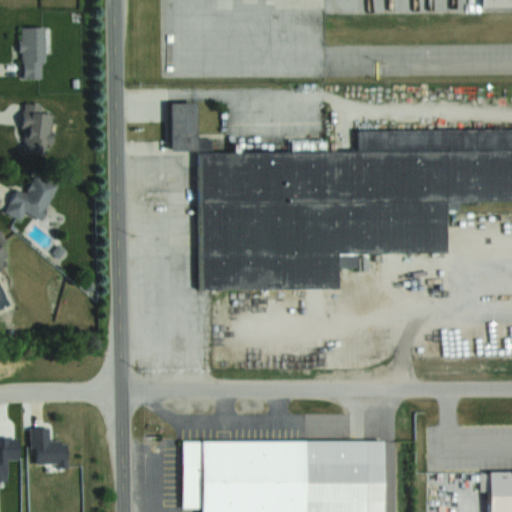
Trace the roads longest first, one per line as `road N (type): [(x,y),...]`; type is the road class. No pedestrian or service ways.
road 1 (tertiary): [(125,511),(116,0)]
road 2 (residential): [(123,390),(511,385)]
road 3 (residential): [(123,390),(0,388)]
